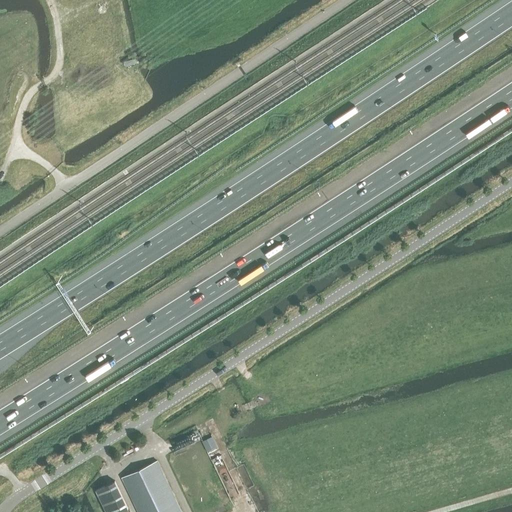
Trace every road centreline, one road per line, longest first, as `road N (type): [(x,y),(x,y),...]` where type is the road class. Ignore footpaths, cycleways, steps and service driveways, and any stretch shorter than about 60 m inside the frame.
road 1 (motorway): [(511,10),(0,346)]
road 2 (motorway): [(0,422),(511,92)]
road 3 (tertiary): [(26,491),(511,181)]
road 4 (unclassified): [(349,0),(0,233)]
road 5 (track): [(49,0),(60,74),(30,91),(18,150),(71,185)]
